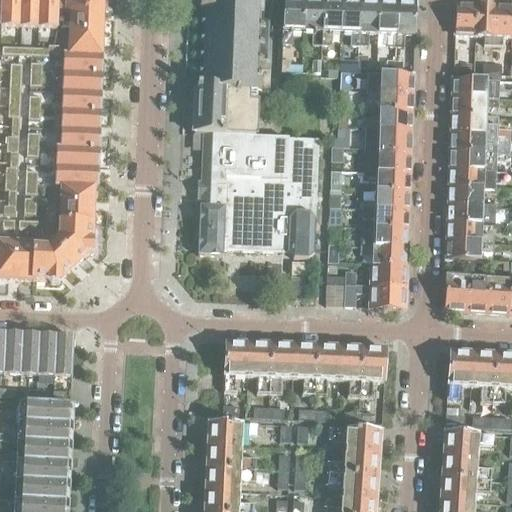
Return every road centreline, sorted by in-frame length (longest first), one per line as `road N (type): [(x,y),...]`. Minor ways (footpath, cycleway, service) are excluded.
road 1 (residential): [(421,335),(436,0)]
road 2 (residential): [(144,308),(154,0)]
road 3 (residential): [(176,327),(421,335)]
road 4 (residential): [(113,324),(102,511)]
road 5 (residential): [(170,511),(176,327)]
road 6 (residential): [(409,511),(421,335)]
